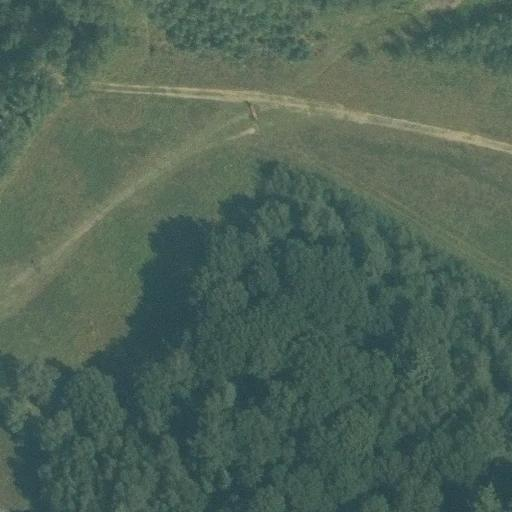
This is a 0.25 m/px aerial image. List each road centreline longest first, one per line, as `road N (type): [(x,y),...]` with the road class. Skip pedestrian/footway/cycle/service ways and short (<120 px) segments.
road 1 (track): [(511,157),(364,119),(35,79)]
road 2 (track): [(298,109),(138,185),(0,305)]
road 3 (track): [(0,128),(93,0)]
